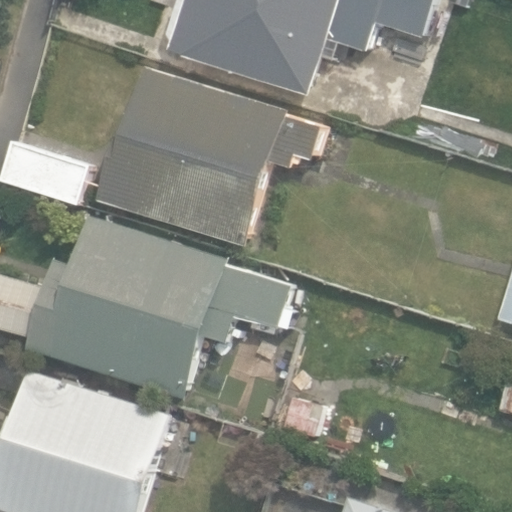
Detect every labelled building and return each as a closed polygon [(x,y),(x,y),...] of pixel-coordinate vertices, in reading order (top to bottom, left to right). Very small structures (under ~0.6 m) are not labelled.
[(179,0),(170,31),(173,37),(170,47),(313,93),(327,53),(337,56),(342,40),(369,49),(376,46),(384,22),(431,38),(444,0),(179,0)] [(129,111),(102,198),(252,244),(277,163),(299,169),(303,156),(318,161),(330,123),(293,112),(294,107),(151,62),(135,113),(129,111)] [(97,163),(17,138),(4,178),(85,204),(97,163)] [(234,262),(236,256),(95,212),(78,265),(62,260),(53,289),(0,272),(0,325),(34,336),(31,346),(192,396),(211,336),(235,344),(244,314),(284,327),(298,282),(234,262)] [(511,288),(503,316),(511,318),(511,288)] [(149,511),(182,411),(32,362),(10,430),(0,427),(0,428),(0,506),(18,511),(149,511)] [(511,375),(502,408),(511,410),(511,375)] [(411,511),(353,493),(346,511),(411,511)]
